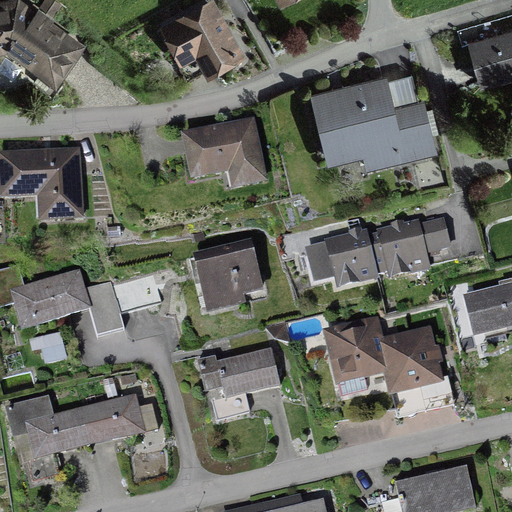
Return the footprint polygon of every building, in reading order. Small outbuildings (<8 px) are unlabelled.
[(16,87),(29,81),(53,98),(64,81),(57,76),(78,46),(47,24),(50,19),(39,10),(35,16),(17,3),(0,6),(0,87),(2,88),(16,87)] [(210,4),(166,29),(182,57),(198,49),(208,68),(237,52),(210,4)] [(482,85),(511,76),(511,31),(470,43),(482,85)] [(422,111),(420,105),(391,112),(383,81),(316,97),(331,159),(364,151),(368,167),(432,151),(427,134),(437,131),(432,109),(422,111)] [(184,137),(193,177),(238,167),(242,184),(264,180),(252,122),(184,137)] [(0,160),(2,196),(40,194),(42,219),(81,217),(77,152),(0,156),(0,160)] [(440,221),(419,226),(425,254),(447,248),(440,221)] [(389,276),(429,267),(425,254),(419,226),(418,225),(379,235),(379,237),(367,239),(376,275),(388,272),(389,276)] [(315,280),(334,275),(337,287),(377,277),(376,275),(367,239),(366,235),(308,250),(315,280)] [(207,304),(261,290),(249,244),(196,257),(207,304)] [(112,286),(111,282),(84,288),(79,271),(19,288),(13,267),(0,270),(0,307),(26,300),(34,327),(70,316),(68,310),(87,304),(97,338),(125,330),(120,315),(112,286)] [(120,316),(161,303),(153,275),(112,286),(120,316)] [(511,285),(474,295),(484,333),(511,326),(511,285)] [(375,321),(326,333),(341,396),(358,392),(364,415),(396,407),(392,393),(387,371),(380,343),(375,321)] [(286,342),(289,342),(285,323),(271,326),(273,334),(286,342)] [(387,371),(392,393),(440,381),(428,331),(380,343),(387,371)] [(249,413),(245,394),(280,387),(272,351),(218,365),(217,365),(215,357),(198,361),(205,391),(222,387),(225,398),(213,401),(218,420),(249,413)] [(137,409),(134,398),(81,411),(89,446),(143,432),(144,434),(158,431),(152,405),(137,409)] [(60,475),(55,455),(89,446),(81,411),(52,419),(47,399),(7,409),(14,437),(29,433),(35,458),(28,460),(33,482),(60,475)] [(458,511),(475,508),(465,467),(445,471),(444,470),(444,472),(428,475),(426,474),(426,476),(396,482),(399,504),(402,503),(404,511),(458,511)] [(269,511),(324,511),(322,500),(302,504),(301,503),(301,505),(285,509),(283,507),(283,509),(269,511)]
